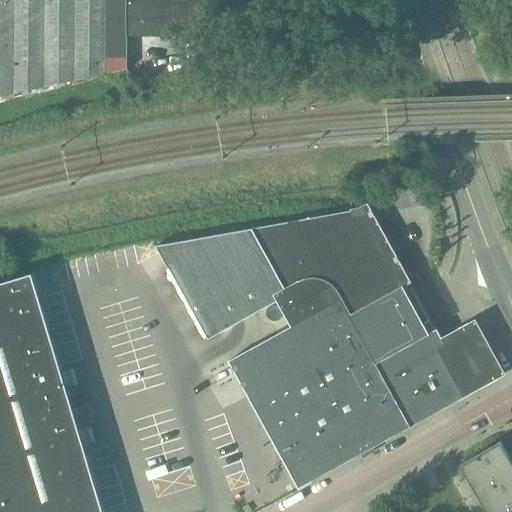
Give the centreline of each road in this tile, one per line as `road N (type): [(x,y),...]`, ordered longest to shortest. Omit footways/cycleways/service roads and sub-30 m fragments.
road 1 (secondary): [(401,0),(487,249)]
road 2 (unclassified): [(312,511),(511,399)]
